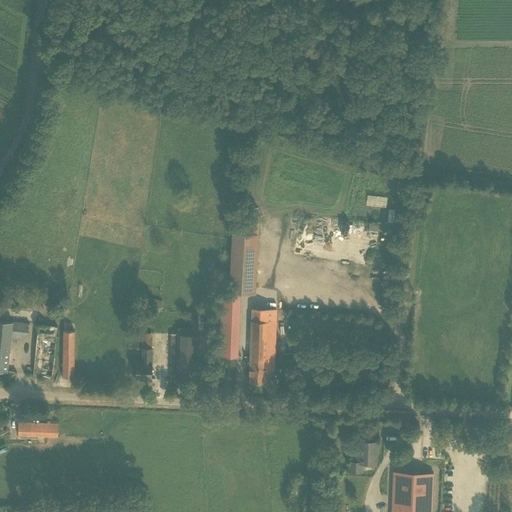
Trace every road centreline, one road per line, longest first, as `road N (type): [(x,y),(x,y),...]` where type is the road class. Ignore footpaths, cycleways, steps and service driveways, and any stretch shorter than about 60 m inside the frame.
road 1 (unclassified): [(336,409),(0,393)]
road 2 (track): [(0,204),(46,121),(59,0)]
road 3 (track): [(511,416),(336,409)]
